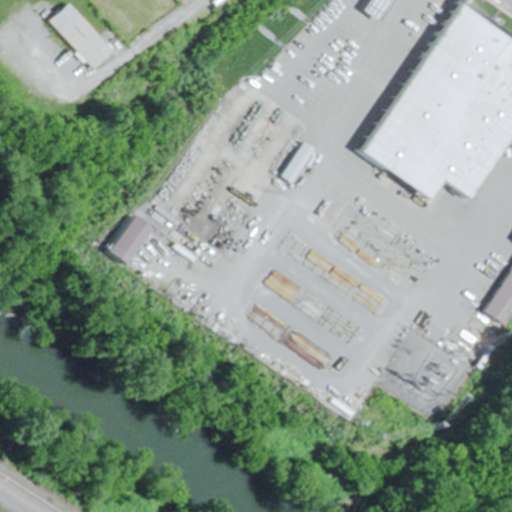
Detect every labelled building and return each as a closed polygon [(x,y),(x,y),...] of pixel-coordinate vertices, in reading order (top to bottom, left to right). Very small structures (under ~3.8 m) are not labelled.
[(511,32),(461,0),(445,0),(345,157),(413,201),(424,183),(453,202),(492,141),(511,153),(511,32)] [(380,0),(360,0),(352,11),(367,21),(380,0)] [(98,52),(53,5),(34,23),(78,70),(98,52)] [(107,270),(135,230),(117,217),(89,256),(107,270)] [(511,249),(472,314),(492,326),(511,292),(511,230),(504,243),(511,247),(511,249)]
